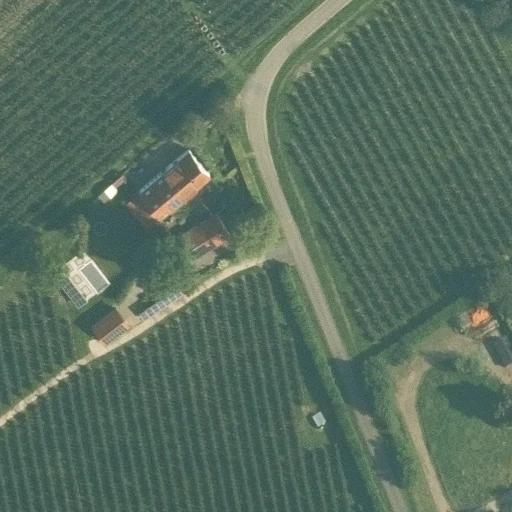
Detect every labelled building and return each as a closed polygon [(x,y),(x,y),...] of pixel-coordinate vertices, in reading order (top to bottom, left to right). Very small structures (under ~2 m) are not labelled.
[(197,192),(192,186),(208,173),(187,148),(137,190),(158,214),(180,196),(185,202),(197,192)] [(215,212),(180,234),(195,256),(230,235),(215,212)] [(55,275),(61,283),(69,277),(63,269),(55,275)] [(177,284),(164,293),(170,301),(183,292),(177,284)] [(115,305),(90,324),(103,342),(129,323),(115,305)]
